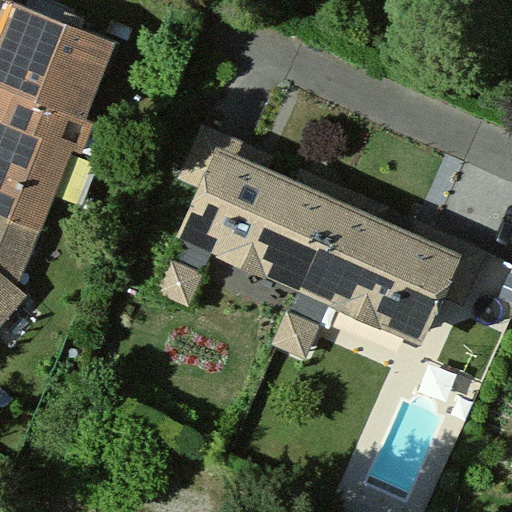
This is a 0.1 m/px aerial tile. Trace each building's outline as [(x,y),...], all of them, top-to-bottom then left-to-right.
[(0,318),(25,289),(15,281),(68,140),(77,145),(88,115),(76,108),(104,28),(29,0),(0,0),(0,1),(0,318)] [(167,228),(297,284),(339,191),(267,160),(270,152),(198,121),(176,173),(188,179),(167,228)] [(409,221),(339,191),(297,284),(414,335),(434,290),(461,302),(484,247),(412,216),(409,221)] [(200,270),(167,255),(152,288),(185,303),(200,270)] [(316,321),(284,307),(270,341),(301,355),(316,321)]
